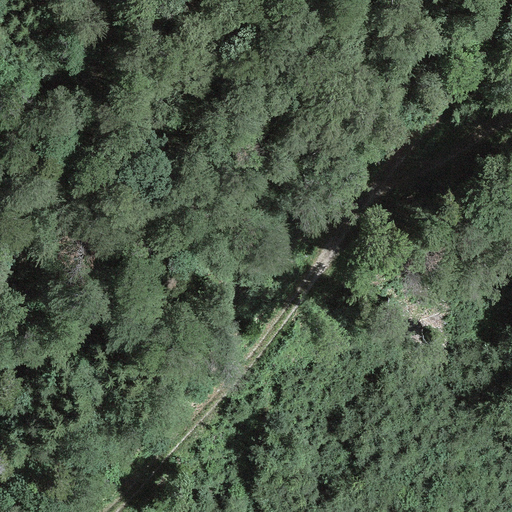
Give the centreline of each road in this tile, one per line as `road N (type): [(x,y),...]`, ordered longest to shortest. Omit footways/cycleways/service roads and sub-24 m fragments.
road 1 (track): [(504,0),(466,87),(360,207),(266,345),(113,511)]
road 2 (track): [(511,113),(377,190)]
